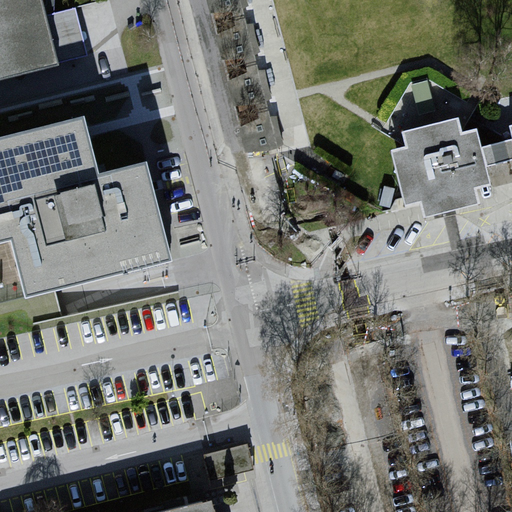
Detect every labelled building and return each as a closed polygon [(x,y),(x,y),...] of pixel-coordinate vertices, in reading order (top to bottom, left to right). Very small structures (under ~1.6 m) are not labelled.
[(46,0),(0,0),(0,83),(63,67),(46,0)] [(265,136),(276,134),(241,0),(206,0),(209,8),(232,8),(236,22),(216,33),(221,53),(244,54),(247,65),(226,75),(233,102),(254,99),(259,115),(239,125),(242,138),(265,136)] [(511,119),(506,122),(509,134),(494,139),(479,142),(474,123),(461,126),(457,111),(399,126),(403,141),(389,145),(404,201),(418,197),(423,212),(477,198),(473,183),(488,179),(483,162),(500,159),(511,154),(511,119)] [(162,158),(109,172),(95,119),(0,144),(0,235),(20,231),(34,285),(185,245),(162,158)] [(210,475),(252,465),(246,442),(205,452),(210,475)]
